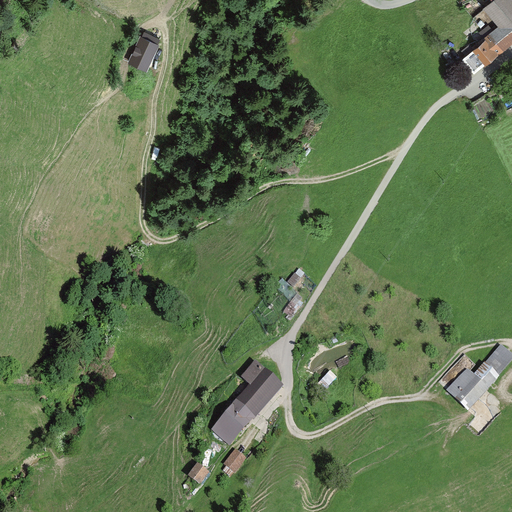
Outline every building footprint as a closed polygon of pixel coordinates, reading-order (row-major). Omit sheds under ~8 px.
[(511,2),(510,0),(491,0),(482,7),(498,27),(470,49),(485,67),(511,44),(511,2)] [(138,38),(125,63),(142,72),(155,46),(138,38)] [(481,111),(495,109),(493,92),(479,94),(481,111)] [(301,265),(290,278),(296,284),(307,270),(301,265)] [(281,284),(291,297),(299,291),(289,278),(281,284)] [(294,314),(307,295),(299,290),(286,308),(294,314)] [(473,377),(466,371),(445,395),(467,413),(511,361),(511,357),(499,347),(473,377)] [(245,387),(210,429),(229,445),(278,387),(252,366),(239,381),(245,387)] [(328,385),(339,374),(332,367),(321,379),(328,385)] [(238,454),(228,467),(239,475),(249,462),(238,454)] [(207,475),(198,468),(189,479),(197,487),(207,475)]
